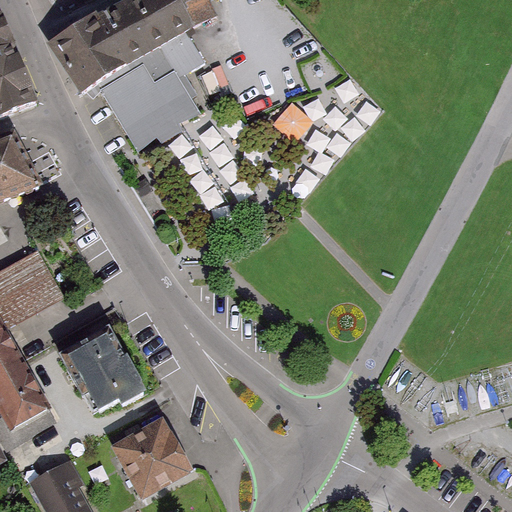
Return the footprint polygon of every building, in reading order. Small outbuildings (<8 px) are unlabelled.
[(95,23),(55,48),(84,96),(100,86),(135,146),(203,104),(188,78),(209,66),(190,36),(214,21),(203,0),(146,0),(97,25),(95,23)] [(0,24),(0,124),(36,110),(0,24)] [(14,139),(0,144),(0,203),(40,189),(14,139)] [(0,275),(0,328),(4,335),(64,302),(38,254),(0,275)] [(0,376),(21,365),(4,335),(0,328),(0,376)] [(110,335),(63,361),(94,418),(119,404),(122,410),(144,398),(110,335)] [(21,365),(0,376),(0,441),(6,453),(55,426),(21,365)] [(162,427),(116,453),(143,501),(189,475),(162,427)] [(94,511),(69,468),(38,485),(53,511),(94,511)]
